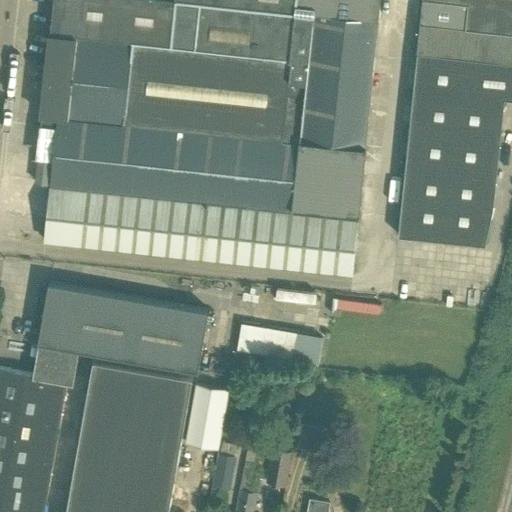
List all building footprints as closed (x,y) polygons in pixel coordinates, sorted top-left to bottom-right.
[(57,0),(54,31),(130,39),(121,121),(296,140),(297,140),(304,80),(285,78),(293,8),(218,0),(57,0)] [(218,0),(293,8),(293,0),(218,0)] [(293,0),(293,8),(379,18),(380,0),(293,0)] [(511,0),(437,0),(468,3),(466,27),(511,31),(511,0)] [(293,8),(285,78),(304,80),(297,140),(365,147),(379,18),(293,8)] [(511,31),(466,27),(421,22),(418,52),(511,61),(511,31)] [(48,30),(40,112),(42,112),(121,121),(130,39),(54,31),(48,30)] [(486,244),(494,208),(506,98),(511,98),(511,61),(418,52),(398,235),(486,244)] [(42,112),(41,125),(59,127),(55,158),(52,185),(203,200),(288,209),(296,140),(121,121),(42,112)] [(296,140),(288,209),(359,217),(367,147),(365,147),(297,140),(296,140)] [(38,156),(35,183),(52,185),(55,158),(38,156)] [(52,185),(47,239),(62,241),(197,256),(203,200),(52,185)] [(203,200),(197,256),(353,273),(359,217),(288,209),(203,200)] [(39,342),(199,370),(210,309),(50,281),(39,342)] [(466,306),(468,291),(432,287),(430,301),(466,306)] [(338,299),(338,312),(387,313),(387,300),(338,299)] [(305,343),(307,326),(247,321),(245,346),(268,348),(268,339),(305,343)] [(66,511),(169,511),(194,377),(94,359),(66,511)] [(0,511),(43,511),(66,379),(0,367),(0,511)] [(227,388),(197,382),(186,442),(216,448),(227,388)] [(301,448),(325,452),(328,430),(304,426),(301,448)] [(242,489),(249,490),(256,446),(247,445),(240,489),(242,489)] [(287,484),(292,450),(273,447),(268,480),(287,484)] [(213,484),(228,487),(234,456),(219,454),(213,484)] [(240,499),(256,502),(258,491),(249,490),(242,489),(240,499)] [(254,511),(256,502),(240,499),(238,511),(231,511),(229,511),(254,511)] [(307,511),(326,511),(328,504),(309,501),(307,511)]
